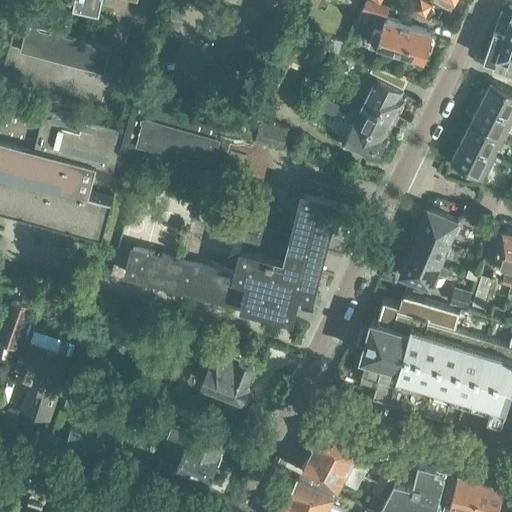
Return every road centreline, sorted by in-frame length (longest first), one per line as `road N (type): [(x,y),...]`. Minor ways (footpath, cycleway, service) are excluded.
road 1 (residential): [(401,175),(300,391)]
road 2 (residential): [(300,391),(399,427),(511,452)]
road 3 (residential): [(0,454),(211,511)]
road 4 (residential): [(492,0),(401,175)]
road 5 (residential): [(300,391),(232,511)]
